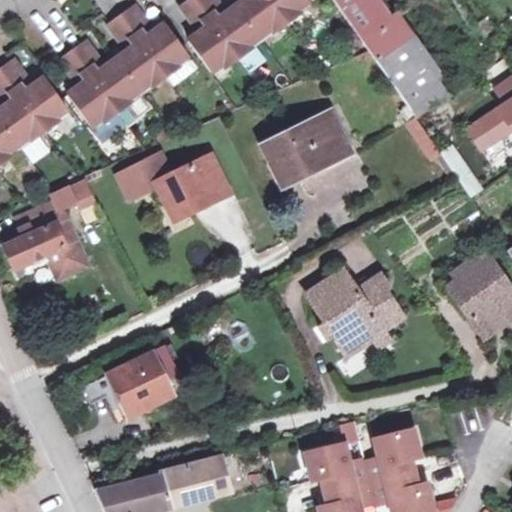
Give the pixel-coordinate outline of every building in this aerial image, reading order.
[(206,29),(201,33),(189,42),(211,73),(223,64),(226,69),(252,52),(248,47),(272,30),(275,35),(301,17),(297,12),(310,3),(307,0),(247,0),(226,15),(221,19),(217,13),(223,10),(215,0),(189,0),(182,6),(197,28),(202,24),(206,29)] [(333,0),(350,23),(378,3),(375,0),(333,0)] [(379,65),(408,46),(378,3),(350,23),(370,53),(379,65)] [(85,39),(65,53),(59,56),(75,79),(79,76),(80,75),(84,81),(83,82),(79,84),(67,93),(90,125),(102,116),(105,121),(107,120),(130,104),(127,99),(151,82),(154,87),(180,69),(176,64),(188,56),(166,24),(154,33),(149,36),(145,31),(150,27),(135,5),(108,22),(124,45),(130,41),(133,47),(128,50),(104,67),(99,71),(95,65),(100,61),(85,39)] [(221,19),(226,15),(223,10),(217,13),(221,19)] [(202,24),(197,28),(201,33),(206,29),(202,24)] [(149,36),(154,33),(150,27),(145,31),(149,36)] [(130,41),(124,45),(128,50),(133,47),(130,41)] [(417,120),(446,101),(408,46),(379,65),(417,120)] [(0,161),(9,155),(6,150),(28,134),(32,139),(58,121),(54,116),(66,108),(44,77),(33,84),(28,88),(24,83),(29,79),(14,57),(0,66),(0,93),(3,97),(8,94),(12,99),(7,103),(0,107),(0,161)] [(99,71),(104,67),(100,61),(95,65),(99,71)] [(28,88),(33,84),(29,79),(24,83),(28,88)] [(511,85),(499,94),(509,109),(485,126),(498,146),(511,135),(511,85)] [(8,94),(3,97),(7,103),(12,99),(8,94)] [(347,153),(328,113),(262,144),(281,185),(347,153)] [(422,147),(431,141),(415,119),(406,125),(422,147)] [(25,147),(34,161),(48,153),(40,138),(25,147)] [(450,168),(461,160),(456,153),(454,149),(443,157),(450,168)] [(152,177),(166,171),(158,150),(111,168),(121,194),(153,181),(152,177)] [(222,195),(206,156),(166,171),(152,177),(153,181),(167,217),(222,195)] [(450,168),(459,180),(474,201),(484,194),(461,160),(450,168)] [(86,178),(85,179),(91,191),(93,191),(86,178)] [(77,199),(91,191),(85,179),(71,186),(77,199)] [(53,264),(57,273),(76,278),(91,271),(72,231),(71,227),(71,223),(72,221),(73,220),(66,205),(77,199),(71,186),(70,185),(51,195),(53,201),(15,218),(24,238),(7,246),(17,271),(35,264),(38,270),(53,264)] [(72,231),(91,271),(97,269),(73,220),(72,221),(71,223),(71,227),(72,231)] [(511,315),(511,290),(485,253),(459,272),(464,279),(450,290),(483,336),(511,315)] [(406,316),(382,278),(362,291),(349,271),(312,294),(348,352),(406,316)] [(62,285),(76,278),(57,273),(62,285)] [(149,379),(161,373),(151,353),(140,358),(149,379)] [(108,374),(127,417),(160,401),(149,379),(140,358),(108,374)] [(127,417),(108,374),(97,379),(117,422),(127,417)] [(421,459),(414,432),(376,441),(380,460),(365,464),(375,504),(375,507),(390,503),(392,511),(433,511),(427,486),(418,488),(411,461),(421,459)] [(365,464),(364,461),(348,465),(344,446),(305,455),(312,482),(321,480),(328,506),(319,509),(319,511),(360,511),(359,507),(375,504),(365,464)] [(154,511),(231,491),(223,455),(204,460),(163,470),(164,474),(99,490),(108,511),(154,511)]
